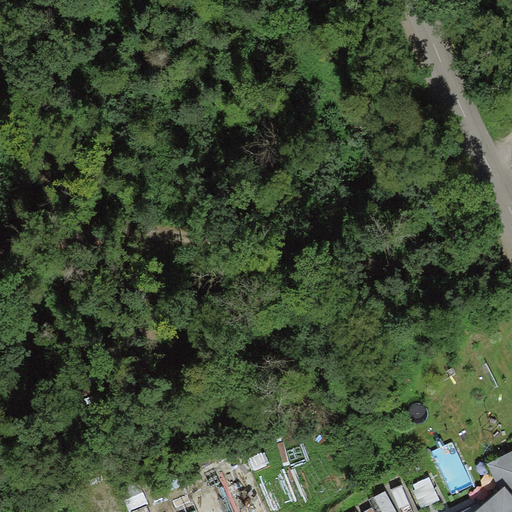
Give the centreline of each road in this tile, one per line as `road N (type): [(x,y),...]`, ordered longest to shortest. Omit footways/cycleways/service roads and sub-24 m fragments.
road 1 (track): [(0,241),(48,232),(181,234),(364,263),(511,269)]
road 2 (unclassified): [(403,0),(511,218)]
